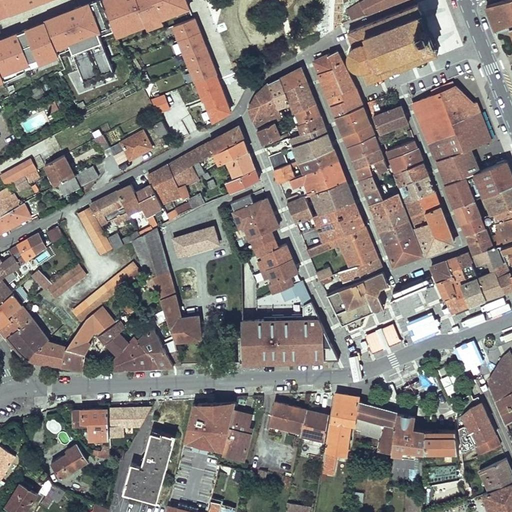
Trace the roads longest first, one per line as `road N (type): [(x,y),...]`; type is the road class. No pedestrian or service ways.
road 1 (residential): [(420,348),(301,46),(252,82),(241,113)]
road 2 (tertiary): [(359,370),(26,388)]
road 3 (residential): [(241,113),(359,370)]
road 4 (residential): [(0,243),(241,113)]
road 5 (residential): [(420,262),(463,244),(397,76)]
